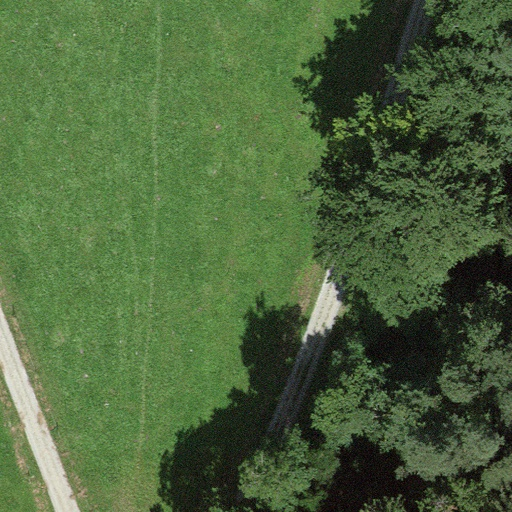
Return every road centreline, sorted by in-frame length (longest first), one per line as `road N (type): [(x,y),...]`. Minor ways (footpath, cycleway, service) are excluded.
road 1 (track): [(436,0),(201,511)]
road 2 (track): [(0,338),(71,511)]
